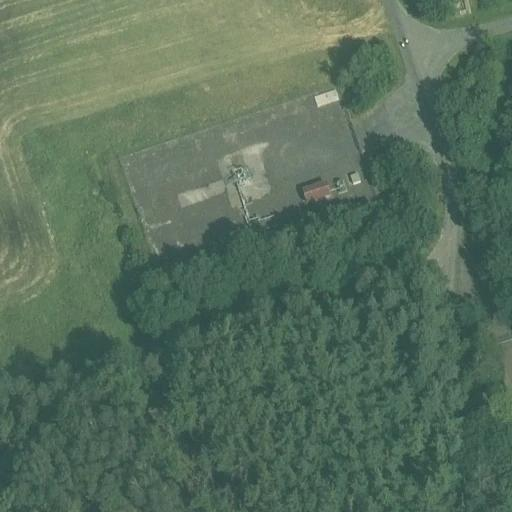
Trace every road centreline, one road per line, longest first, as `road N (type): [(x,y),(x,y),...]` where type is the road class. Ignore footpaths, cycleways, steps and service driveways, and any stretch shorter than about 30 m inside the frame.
road 1 (track): [(453,233),(0,395)]
road 2 (unclassified): [(511,365),(453,233),(402,79)]
